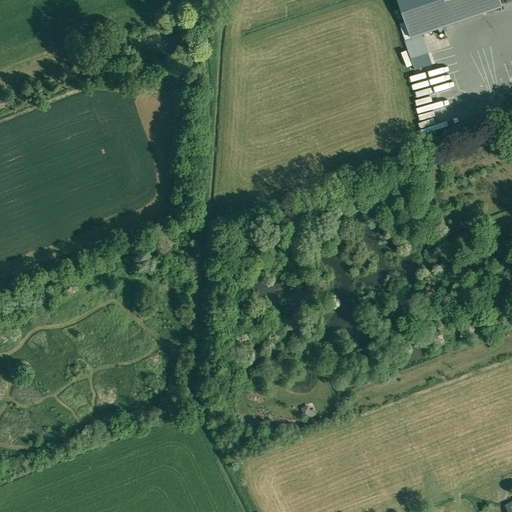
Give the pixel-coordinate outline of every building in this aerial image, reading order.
[(397,0),(411,38),(503,6),(500,0),(397,0)] [(411,39),(411,38),(405,22),(399,24),(405,40),(411,39)] [(456,45),(469,41),(467,37),(454,41),(456,45)] [(435,65),(452,60),(449,53),(433,57),(435,65)] [(431,68),(418,71),(420,76),(432,73),(431,68)] [(450,83),(431,90),(434,99),(459,90),(454,76),(448,78),(450,83)] [(474,83),(476,88),(488,84),(486,79),(474,83)] [(505,79),(478,88),(481,96),(508,87),(505,79)] [(435,113),(449,109),(447,101),(433,105),(435,113)] [(442,126),(450,125),(449,118),(441,119),(442,126)]
